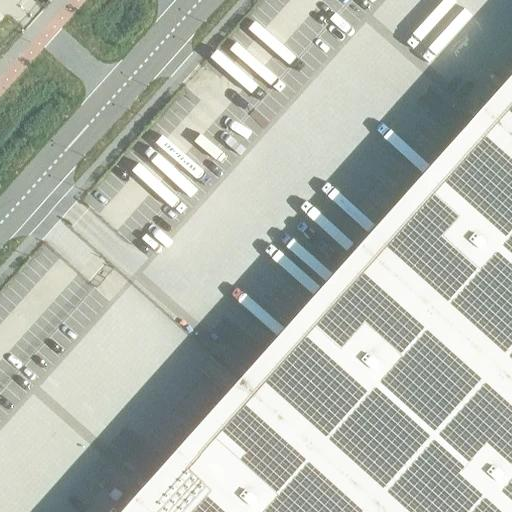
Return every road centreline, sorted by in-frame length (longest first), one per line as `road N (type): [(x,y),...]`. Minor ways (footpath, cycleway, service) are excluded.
road 1 (unknown): [(169,291),(445,0)]
road 2 (unclassified): [(0,226),(200,0)]
road 3 (unknown): [(0,470),(169,291)]
road 4 (unknown): [(32,189),(169,291)]
